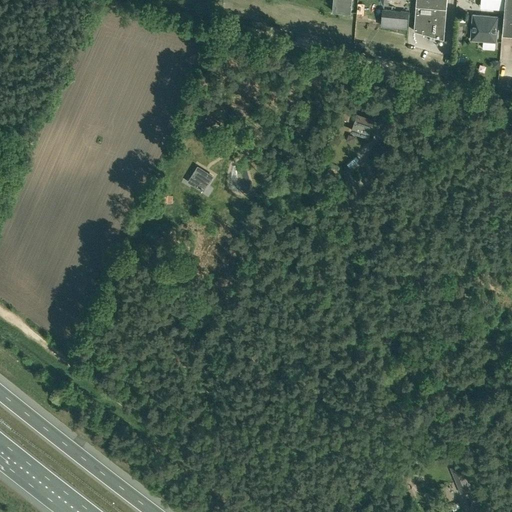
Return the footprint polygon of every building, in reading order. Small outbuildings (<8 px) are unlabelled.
[(351,12),(352,0),(333,0),(332,11),(351,12)] [(447,0),(416,0),(414,30),(444,39),(447,0)] [(511,0),(505,0),(503,33),(511,34),(511,0)] [(382,25),(406,27),(407,11),(383,9),(382,25)] [(471,39),(496,41),(498,16),(473,14),(471,39)] [(294,20),(286,17),(283,25),(291,28),(294,20)] [(371,42),(362,39),(360,47),(369,49),(371,42)] [(492,60),(491,68),(499,69),(500,61),(492,60)] [(446,63),(438,61),(436,69),(443,72),(446,63)] [(351,123),(354,113),(345,110),(342,120),(351,123)] [(357,115),(352,131),(365,136),(368,127),(370,128),(373,121),(357,115)] [(203,193),(213,177),(197,166),(187,182),(203,193)] [(173,203),(173,195),(170,195),(170,193),(160,193),(160,202),(173,203)] [(337,241),(338,271),(348,271),(348,243),(351,242),(350,236),(337,241)] [(456,460),(454,454),(444,458),(447,464),(456,460)] [(471,489),(461,463),(450,467),(461,493),(471,489)]
